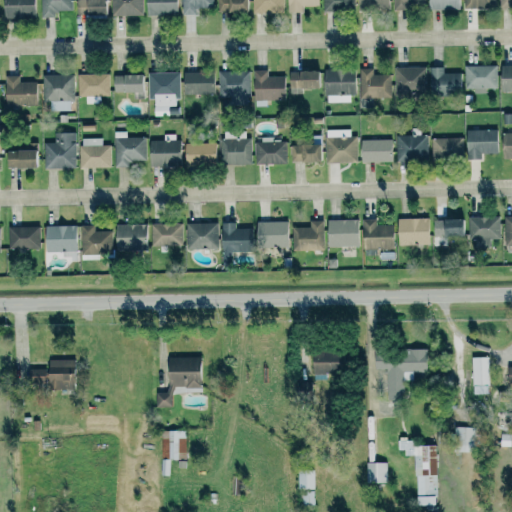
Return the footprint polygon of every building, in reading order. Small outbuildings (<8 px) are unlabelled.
[(33,0),(2,0),(2,19),(33,20),(33,0)] [(72,10),(71,0),(40,0),(41,17),(54,17),(54,11),(72,10)] [(104,13),(103,0),(75,0),(76,14),(104,13)] [(110,0),(111,15),(142,15),(141,0),(110,0)] [(145,0),(145,15),(176,14),(175,0),(145,0)] [(213,8),(212,0),(181,0),(182,13),(197,13),(197,9),(213,8)] [(246,11),(246,0),(217,0),(218,11),(246,11)] [(252,0),(252,13),(284,12),(283,0),(252,0)] [(302,12),(302,6),(319,6),(318,0),(287,0),(288,12),(302,12)] [(323,0),(324,10),(355,9),(354,0),(323,0)] [(388,10),(387,0),(357,0),(358,9),(388,10)] [(427,0),(428,9),(458,9),(457,0),(427,0)] [(494,0),(463,0),(463,8),(495,7),(494,0)] [(511,64),(500,65),(501,92),(511,91),(511,64)] [(497,88),(497,65),(465,66),(466,88),(474,88),(474,93),(485,93),(485,88),(497,88)] [(425,66),(394,67),(395,95),(426,94),(425,66)] [(429,95),(461,94),(461,73),(443,73),(443,66),(429,67),(429,95)] [(353,68),(324,69),(325,103),(354,102),(353,68)] [(390,74),(373,75),(373,68),(359,68),(360,98),(390,98),(390,74)] [(253,69),(253,106),(267,106),(267,101),(283,101),(284,76),(266,75),(266,70),(253,69)] [(248,70),(217,71),(218,97),(249,96),(248,70)] [(288,71),(289,88),(317,88),(317,70),(288,71)] [(178,71),(147,72),(148,100),(153,100),(153,107),(176,107),(176,99),(179,99),(178,71)] [(212,71),(182,72),(183,94),(212,93),(212,71)] [(43,101),(51,101),(51,110),(73,111),(73,75),(43,74),(43,101)] [(78,96),(109,96),(109,74),(78,74),(78,96)] [(141,74),(113,74),(114,92),(133,91),(133,98),(142,98),(141,74)] [(36,81),(19,82),(19,75),(5,76),(5,105),(37,105),(36,81)] [(497,153),(497,129),(465,129),(465,158),(480,158),(480,153),(497,153)] [(75,131),(54,132),(55,142),(43,142),(44,168),(76,168),(75,131)] [(131,166),(131,160),(145,160),(145,136),(127,137),(127,131),(114,131),(115,166),(131,166)] [(249,164),(249,132),(220,131),(220,164),(249,164)] [(511,132),(501,133),(502,159),(511,158),(511,132)] [(163,139),(148,140),(149,167),(179,166),(178,133),(163,133),(163,139)] [(395,135),(396,161),(427,160),(427,134),(395,135)] [(320,162),(319,136),(312,136),(312,143),(290,144),(291,163),(320,162)] [(324,136),(325,162),(356,161),(356,136),(324,136)] [(80,167),(111,167),(111,144),(102,144),(102,137),(80,138),(80,167)] [(255,163),(286,163),(286,140),(273,140),(273,137),(254,138),(255,163)] [(462,137),(430,137),(431,157),(462,157),(462,137)] [(390,139),(359,139),(360,161),(391,161),(390,139)] [(214,142),(183,143),(184,164),(214,162),(214,142)] [(34,167),(34,149),(6,149),(6,166),(34,167)] [(499,238),(499,216),(467,217),(468,239),(475,239),(475,247),(490,246),(490,239),(499,238)] [(393,224),(375,225),(375,218),(362,219),(362,250),(393,250),(393,224)] [(428,218),(397,218),(397,245),(429,245),(428,218)] [(461,218),(442,218),(441,234),(461,235),(461,218)] [(356,219),(326,219),(327,246),(357,246),(356,219)] [(255,220),(255,246),(286,247),(287,221),(255,220)] [(230,251),(250,251),(249,228),(234,228),(234,221),(220,222),(221,259),(231,259),(230,251)] [(150,224),(151,246),(182,245),(181,222),(150,224)] [(186,249),(217,248),(216,222),(185,222),(186,249)] [(146,224),(115,223),(115,251),(145,251),(146,224)] [(94,231),(93,224),(80,225),(81,258),(112,257),(111,230),(94,231)] [(45,251),(76,251),(75,225),(44,225),(45,251)] [(39,248),(39,226),(8,226),(9,248),(39,248)] [(386,399),(403,398),(403,372),(426,371),(426,349),(373,350),(373,369),(386,369),(386,399)] [(340,374),(340,350),(311,350),(312,375),(340,374)] [(156,407),(172,406),(172,387),(199,387),(198,356),(166,357),(167,391),(155,392),(156,407)] [(471,357),(472,394),(489,393),(488,357),(471,357)] [(72,389),(73,359),(48,359),(47,388),(72,389)] [(44,368),(27,368),(28,383),(44,383),(44,368)] [(310,395),(312,383),(296,381),(295,392),(310,395)] [(473,452),(474,427),(454,426),(453,451),(473,452)] [(161,459),(186,459),(186,430),(161,430),(161,459)] [(437,504),(436,445),(411,445),(411,440),(397,440),(397,453),(414,452),(416,505),(437,504)] [(169,459),(162,459),(161,475),(169,475),(169,459)] [(387,482),(387,462),(366,462),(366,482),(387,482)] [(314,488),(313,470),(297,470),(297,489),(314,488)] [(314,505),(313,491),(300,492),(300,505),(314,505)]
